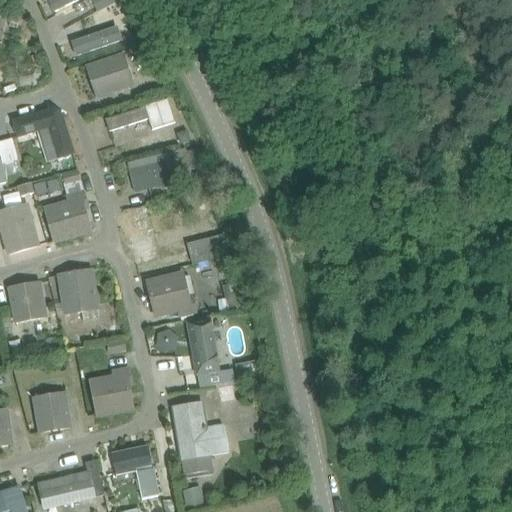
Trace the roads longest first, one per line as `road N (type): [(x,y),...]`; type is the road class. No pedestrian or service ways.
road 1 (unclassified): [(329,511),(261,196),(171,0)]
road 2 (residential): [(0,469),(131,434),(147,421),(152,393),(119,246)]
road 3 (residential): [(119,246),(29,0)]
road 4 (residential): [(0,279),(119,246)]
